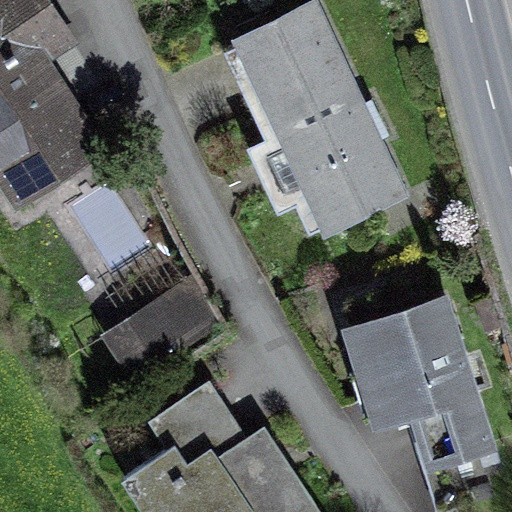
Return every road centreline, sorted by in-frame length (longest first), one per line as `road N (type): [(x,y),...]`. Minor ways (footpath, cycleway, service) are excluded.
road 1 (residential): [(385,511),(301,397),(100,0)]
road 2 (primary): [(511,169),(469,0)]
